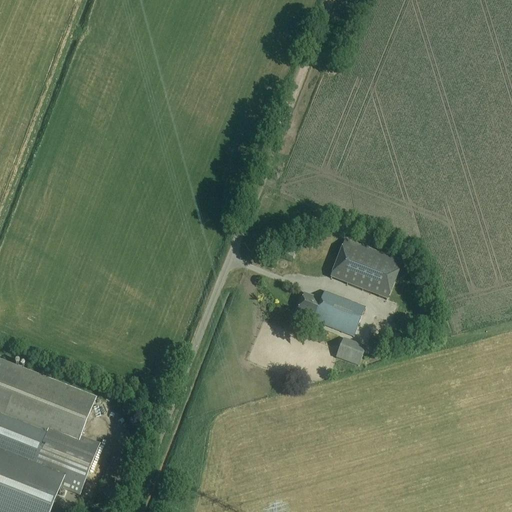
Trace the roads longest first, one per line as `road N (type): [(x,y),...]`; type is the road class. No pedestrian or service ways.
road 1 (unclassified): [(129,511),(234,248)]
road 2 (track): [(234,248),(331,0)]
